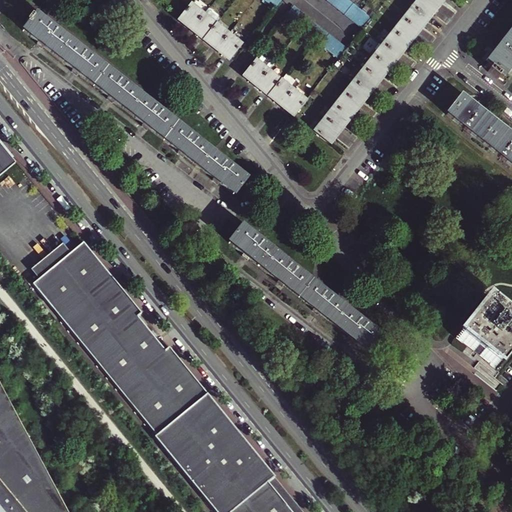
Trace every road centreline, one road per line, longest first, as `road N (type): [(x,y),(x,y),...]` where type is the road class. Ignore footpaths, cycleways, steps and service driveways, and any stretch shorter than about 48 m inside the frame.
road 1 (primary): [(366,511),(0,63)]
road 2 (primary): [(0,107),(332,511)]
road 3 (residential): [(132,0),(312,213)]
road 4 (residential): [(312,213),(440,52)]
road 5 (residential): [(312,213),(436,362)]
